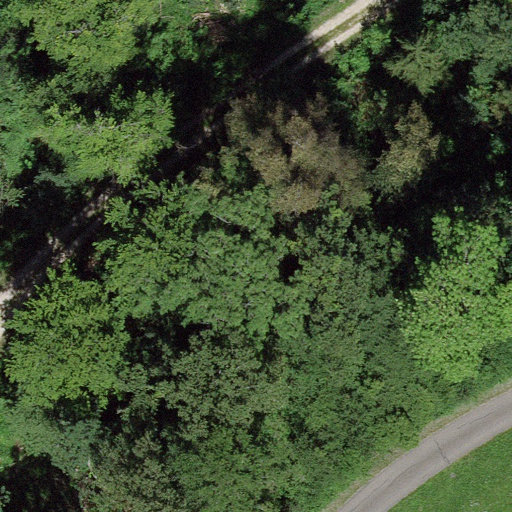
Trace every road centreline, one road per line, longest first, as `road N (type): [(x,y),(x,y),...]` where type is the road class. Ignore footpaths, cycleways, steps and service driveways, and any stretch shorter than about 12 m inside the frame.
road 1 (track): [(0,332),(130,180),(387,0)]
road 2 (unclassified): [(341,511),(353,498),(511,414)]
